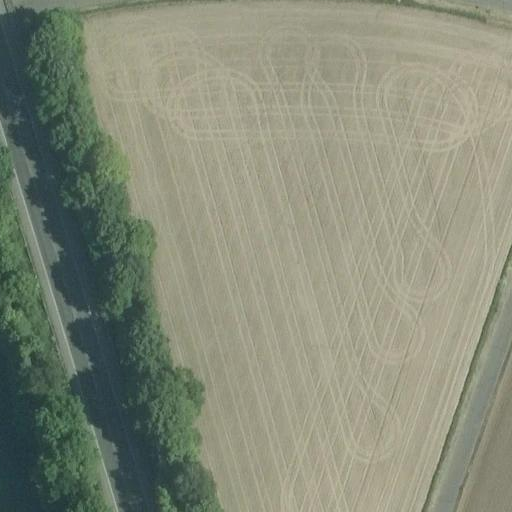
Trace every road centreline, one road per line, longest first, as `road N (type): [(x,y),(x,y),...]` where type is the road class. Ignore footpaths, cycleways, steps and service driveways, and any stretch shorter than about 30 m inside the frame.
road 1 (primary): [(133,511),(0,79)]
road 2 (unclassified): [(511,311),(440,511)]
